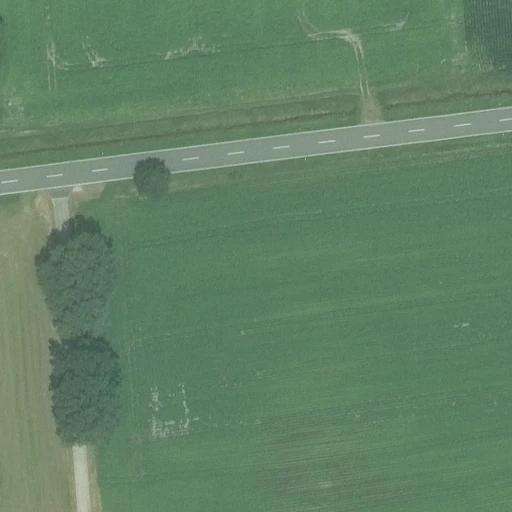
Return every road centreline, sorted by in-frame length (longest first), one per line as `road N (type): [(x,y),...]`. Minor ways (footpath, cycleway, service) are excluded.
road 1 (tertiary): [(0,186),(511,127)]
road 2 (track): [(59,178),(81,511)]
